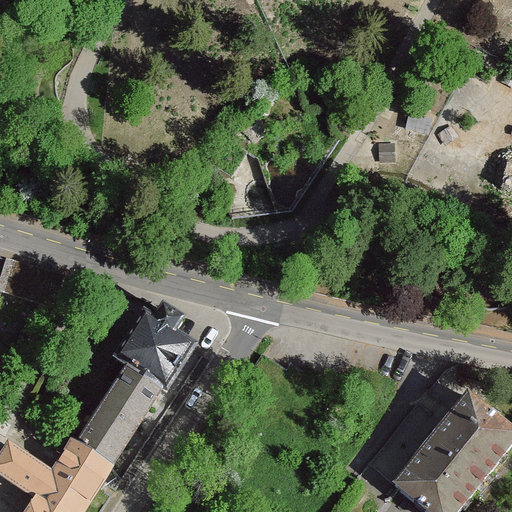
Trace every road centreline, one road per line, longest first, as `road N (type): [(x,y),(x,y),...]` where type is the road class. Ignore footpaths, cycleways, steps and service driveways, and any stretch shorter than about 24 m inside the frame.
road 1 (unclassified): [(259,306),(0,230)]
road 2 (unclassified): [(511,358),(259,306)]
road 3 (residential): [(132,511),(259,306)]
